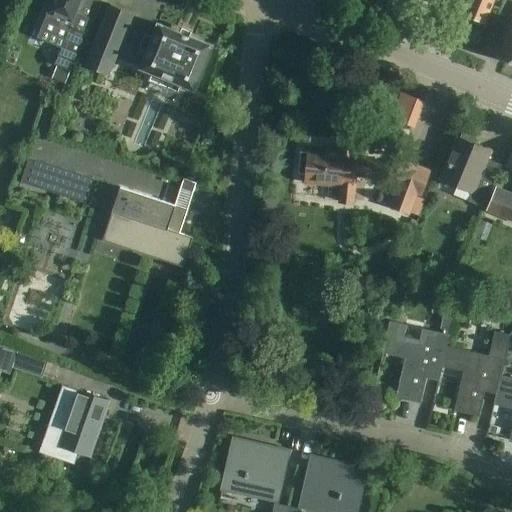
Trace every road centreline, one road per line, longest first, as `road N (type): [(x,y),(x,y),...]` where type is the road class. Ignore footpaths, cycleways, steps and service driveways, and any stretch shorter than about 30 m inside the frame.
road 1 (unclassified): [(211,395),(260,0)]
road 2 (residential): [(511,481),(451,447),(211,395)]
road 3 (tertiary): [(511,101),(282,0)]
road 4 (residential): [(174,511),(211,395)]
